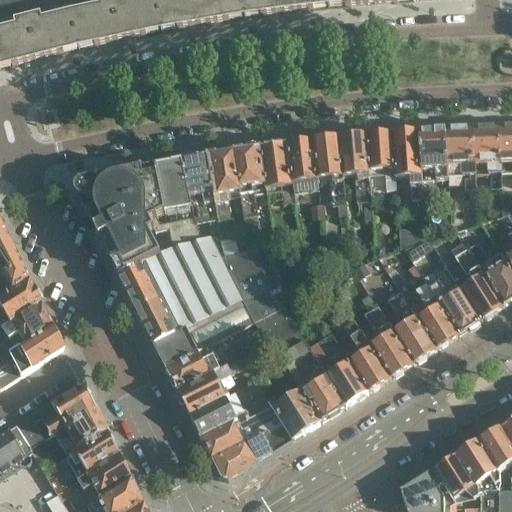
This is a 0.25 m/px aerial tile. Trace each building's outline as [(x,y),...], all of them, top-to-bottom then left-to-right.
[(120,41),(161,33),(154,0),(122,0),(102,5),(70,12),(79,51),(120,41)] [(212,24),(244,20),(240,0),(154,0),(161,33),(212,24)] [(309,11),(327,9),(326,0),(240,0),(244,20),(263,17),(309,11)] [(326,0),(327,9),(358,6),(412,1),(412,0),(326,0)] [(0,70),(62,55),(79,51),(70,12),(43,18),(0,29),(0,70)] [(499,175),(511,174),(511,130),(497,131),(499,175)] [(471,132),(472,177),(493,176),(493,179),(488,180),(489,192),(499,191),(499,175),(497,131),(471,132)] [(473,192),(472,177),(471,132),(444,133),(446,178),(467,177),(467,180),(462,181),(462,192),(473,192)] [(447,183),(446,178),(444,133),(418,135),(420,184),(447,183)] [(408,179),(409,203),(421,202),(420,184),(418,135),(391,136),(394,180),(408,179)] [(395,191),(394,180),(391,136),(364,138),(367,177),(383,176),(384,192),(395,191)] [(364,138),(339,140),(342,179),(355,178),(355,182),(354,184),(355,206),(362,205),(363,221),(371,220),(370,205),(367,177),(364,138)] [(346,223),(342,179),(339,140),(313,143),(316,182),(330,181),(330,184),(328,187),(330,209),(336,208),(337,224),(346,223)] [(317,194),(317,186),(313,143),(286,146),(292,196),(317,194)] [(292,196),(286,146),(259,150),(264,187),(265,192),(279,190),(280,195),(281,195),(282,207),(293,205),(292,196)] [(244,232),(255,230),(254,219),(255,218),(250,190),(264,187),(259,150),(231,154),(238,195),(244,232)] [(226,197),(238,195),(231,154),(207,159),(218,223),(229,221),(226,197)] [(191,209),(208,207),(209,210),(205,211),(207,224),(218,223),(207,159),(181,164),(191,209)] [(191,209),(181,164),(154,169),(154,168),(82,183),(78,185),(75,189),(74,194),(76,198),(79,201),(80,201),(79,203),(118,278),(179,247),(197,243),(194,227),(191,209)] [(439,202),(448,202),(447,191),(438,191),(439,202)] [(0,275),(10,292),(28,280),(0,224),(0,275)] [(511,234),(505,239),(511,251),(511,257),(502,263),(511,278),(511,234)] [(118,278),(133,310),(164,370),(206,349),(241,332),(244,337),(255,332),(258,338),(289,323),(272,296),(280,293),(272,246),(248,251),(219,259),(209,240),(197,243),(179,247),(118,278)] [(461,246),(449,253),(464,278),(467,278),(471,285),(459,293),(480,326),(503,312),(466,254),(461,246)] [(511,278),(502,263),(499,257),(487,265),(476,247),(466,254),(503,312),(511,306),(511,278)] [(442,293),(431,276),(421,282),(458,340),(480,326),(459,293),(454,285),(442,293)] [(0,328),(1,329),(3,328),(41,304),(28,280),(10,292),(0,298),(0,328)] [(416,323),(436,354),(458,340),(421,282),(411,288),(428,315),(416,323)] [(416,323),(400,297),(387,305),(399,324),(401,322),(404,327),(391,335),(412,369),(436,354),(416,323)] [(23,345),(52,327),(41,304),(3,328),(9,337),(15,333),(23,345)] [(412,369),(391,335),(376,312),(363,320),(375,339),(377,337),(380,342),(367,350),(389,384),(412,369)] [(309,354),(289,323),(258,338),(266,354),(273,350),(300,393),(321,427),(345,411),(309,354)] [(389,384),(367,350),(352,326),(342,333),(358,359),(347,366),(367,398),(389,384)] [(0,391),(10,385),(60,353),(62,346),(52,327),(23,345),(8,356),(13,367),(0,374),(0,391)] [(309,354),(345,411),(367,398),(347,366),(331,340),(309,354)] [(218,373),(211,360),(202,365),(200,360),(209,356),(206,349),(164,370),(176,394),(218,373)] [(222,395),(217,385),(231,379),(226,369),(218,373),(176,394),(189,419),(224,401),(228,399),(225,394),(222,395)] [(38,415),(15,429),(28,451),(36,446),(44,442),(33,424),(40,420),(50,438),(52,436),(95,409),(84,387),(38,415)] [(321,427),(300,393),(277,407),(273,401),(266,405),(267,407),(291,445),(321,427)] [(235,423),(249,416),(247,410),(232,417),(224,401),(189,419),(200,441),(235,423)] [(235,423),(236,423),(241,434),(238,436),(243,447),(211,463),(222,483),(228,486),(291,445),(267,407),(249,416),(235,423)] [(95,409),(52,436),(66,459),(108,433),(95,409)] [(200,441),(211,463),(243,447),(238,436),(241,434),(236,423),(235,423),(200,441)] [(511,423),(499,431),(511,451),(511,423)] [(0,476),(32,456),(28,451),(15,429),(0,438),(0,476)] [(511,492),(511,491),(511,451),(499,431),(478,445),(498,476),(510,468),(511,470),(511,481),(511,482),(511,492)] [(78,482),(119,457),(108,433),(66,459),(64,460),(78,482)] [(494,489),(500,486),(499,478),(498,476),(478,445),(456,459),(477,493),(486,488),(484,484),(489,481),(494,489)] [(35,461),(42,457),(36,446),(28,451),(32,456),(35,461)] [(91,506),(131,480),(119,457),(78,482),(77,483),(91,506)] [(472,503),(478,500),(477,493),(456,459),(434,473),(455,506),(463,501),(461,498),(466,494),(472,503)] [(47,481),(55,476),(51,469),(43,474),(47,481)] [(454,506),(455,506),(434,473),(401,493),(407,511),(449,511),(449,506),(454,506)] [(88,511),(131,511),(144,504),(131,480),(91,506),(86,509),(88,511)] [(499,493),(477,493),(478,500),(477,511),(499,511),(499,495),(499,493)] [(499,511),(511,511),(511,494),(499,495),(499,511)]
